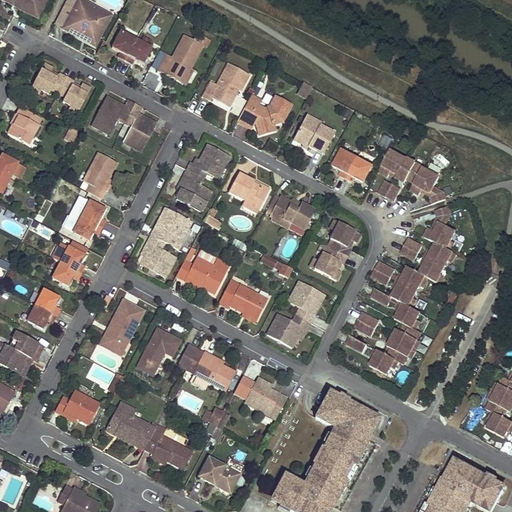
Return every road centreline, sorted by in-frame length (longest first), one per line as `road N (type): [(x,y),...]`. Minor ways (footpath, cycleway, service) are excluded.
road 1 (residential): [(180,119),(361,209),(373,227),(375,245),(316,360)]
road 2 (residential): [(316,360),(308,377),(108,266)]
road 3 (residential): [(0,94),(23,49),(37,43),(180,119)]
road 4 (residential): [(28,420),(108,266)]
road 5 (residential): [(108,266),(180,119)]
road 6 (residential): [(427,419),(316,360)]
road 7 (residential): [(21,434),(130,491)]
road 8 (residential): [(136,478),(28,420)]
